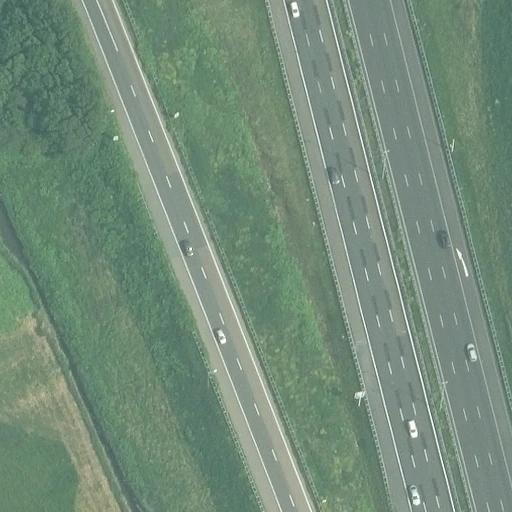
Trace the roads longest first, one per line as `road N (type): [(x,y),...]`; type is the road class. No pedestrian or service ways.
road 1 (motorway): [(95,0),(287,511)]
road 2 (motorway): [(305,0),(433,511)]
road 3 (motorway): [(495,511),(367,0)]
